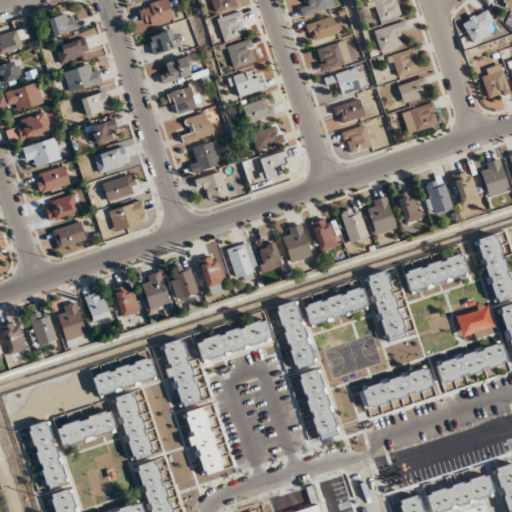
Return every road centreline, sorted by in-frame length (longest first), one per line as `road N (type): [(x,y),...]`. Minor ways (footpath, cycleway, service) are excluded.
road 1 (residential): [(511,124),(0,294)]
road 2 (residential): [(24,0),(107,3),(184,234)]
road 3 (residential): [(206,511),(218,498),(334,460),(357,469),(374,511)]
road 4 (residential): [(327,187),(267,0)]
road 5 (residential): [(475,137),(431,0)]
road 6 (residential): [(37,282),(0,167)]
